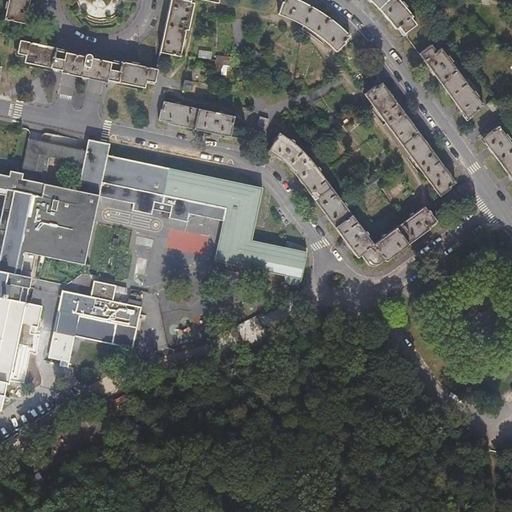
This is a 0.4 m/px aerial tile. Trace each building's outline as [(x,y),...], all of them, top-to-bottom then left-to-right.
[(4,20),(24,24),(27,13),(29,0),(8,0),(8,3),(6,2),(5,9),(7,10),(4,20)] [(177,28),(186,30),(188,31),(194,4),(190,3),(191,0),(198,0),(218,4),(218,0),(172,0),(168,16),(179,19),(177,28)] [(295,0),(294,0),(286,0),(286,4),(283,4),(280,16),(293,22),(310,32),(321,14),(306,5),(295,0)] [(370,0),(380,9),(389,0),(370,0)] [(400,28),(405,35),(417,25),(412,19),(414,18),(406,9),(408,7),(404,2),(402,3),(399,0),(389,0),(380,9),(389,17),(397,30),(400,28)] [(321,14),(310,32),(318,37),(329,45),(338,52),(347,43),(346,42),(351,37),(330,19),(321,14)] [(162,42),(160,53),(180,57),(183,46),(185,47),(187,40),(184,40),(186,30),(177,28),(179,19),(168,16),(162,42)] [(63,60),(65,53),(56,51),(57,49),(46,47),(46,44),(43,43),(39,43),(39,45),(20,41),(17,54),(26,56),(24,63),(61,71),(63,60)] [(446,90),(463,78),(452,63),(454,62),(450,57),(448,58),(441,48),(437,52),(433,45),(420,55),(446,90)] [(111,70),(112,64),(100,61),(91,59),(91,58),(91,57),(91,56),(90,56),(90,55),(89,55),(88,55),(87,55),(86,55),(85,56),(85,57),(84,57),(75,55),(65,53),(63,60),(61,71),(71,73),(81,75),(87,76),(97,79),(108,81),(111,70)] [(217,64),(232,65),(232,55),(217,54),(217,64)] [(120,66),(112,64),(111,70),(108,81),(144,89),(146,81),(155,83),(158,70),(138,66),(139,64),(135,63),(132,63),(132,65),(121,62),(120,66)] [(446,90),(468,119),(485,107),(478,99),(480,98),(476,92),(474,93),(463,78),(446,90)] [(190,91),(192,83),(185,81),(183,89),(190,91)] [(399,105),(384,84),(377,89),(376,87),(366,95),(386,123),(393,118),(392,115),(394,113),(392,110),(399,105)] [(170,124),(195,130),(199,110),(163,103),(160,121),(170,123),(170,124)] [(511,111),(506,104),(498,110),(504,118),(511,111)] [(393,118),(386,123),(403,146),(420,134),(399,105),(392,110),(394,113),(392,115),(393,118)] [(195,130),(231,137),(235,117),(199,110),(195,130)] [(258,128),(261,120),(251,116),(248,125),(258,128)] [(508,155),(511,152),(511,144),(510,142),(511,140),(508,134),(506,136),(499,127),(483,139),(504,169),(511,163),(508,160),(511,158),(508,155)] [(420,134),(403,146),(420,169),(428,163),(430,166),(432,165),(434,167),(441,162),(420,134)] [(290,169),(294,174),(302,167),(297,163),(299,161),(297,160),(303,153),(298,149),(299,148),(299,147),(299,146),(298,145),(298,144),(297,144),(296,144),(295,144),(294,144),(293,144),(293,145),(281,136),(268,151),(276,156),(284,163),(290,169)] [(41,142),(30,140),(23,174),(22,180),(32,182),(38,154),(41,142)] [(111,145),(89,141),(87,152),(84,165),(79,192),(45,185),(51,158),(51,157),(38,154),(32,182),(22,180),(23,174),(11,172),(10,177),(0,175),(0,194),(6,196),(0,225),(0,298),(20,303),(23,286),(31,288),(33,278),(21,275),(26,252),(86,264),(100,196),(134,203),(133,210),(154,215),(155,211),(156,204),(164,205),(165,197),(171,169),(108,156),(111,145)] [(87,152),(41,142),(38,154),(51,157),(51,158),(84,165),(87,152)] [(294,174),(315,200),(331,188),(324,179),(325,179),(325,178),(326,177),(325,176),(325,175),(325,174),(324,174),(323,173),(322,173),(321,173),(321,174),(320,174),(308,158),(303,153),(297,160),(299,161),(297,163),(302,167),(294,174)] [(428,163),(420,169),(441,197),(451,189),(450,188),(456,182),(441,162),(434,167),(432,165),(430,166),(428,163)] [(263,189),(171,169),(165,197),(164,205),(173,207),(172,214),(171,219),(190,223),(191,216),(225,223),(216,262),(287,277),(287,281),(289,285),(292,288),(298,287),(300,285),(302,282),(307,254),(252,242),(263,189)] [(315,200),(336,229),(344,223),(347,228),(350,226),(351,229),(358,224),(346,208),(347,208),(347,207),(347,206),(347,205),(347,204),(346,203),(345,203),(344,203),(343,203),(342,203),(331,188),(315,200)] [(162,212),(164,205),(156,204),(155,211),(162,212)] [(173,207),(164,205),(162,212),(172,214),(173,207)] [(429,228),(438,221),(432,213),(430,214),(426,208),(416,215),(416,214),(415,214),(414,214),(414,213),(413,213),(413,214),(412,214),(411,214),(411,215),(410,216),(410,217),(411,218),(397,228),(410,245),(430,230),(429,228)] [(358,257),(361,256),(374,245),(368,237),(369,236),(369,235),(369,234),(369,233),(368,232),(367,232),(366,232),(365,232),(364,232),(358,224),(351,229),(350,226),(347,228),(344,223),(336,229),(358,257)] [(387,262),(410,245),(397,228),(388,236),(387,236),(387,235),(386,235),(385,235),(384,235),(383,235),(382,236),(381,236),(381,237),(381,238),(381,239),(381,240),(382,240),(374,245),(361,256),(367,263),(371,266),(375,267),(385,260),(387,262)] [(62,291),(48,360),(60,362),(59,367),(68,369),(74,338),(133,350),(143,303),(130,300),(129,305),(113,302),(116,287),(94,282),(91,297),(62,291)] [(0,411),(3,412),(6,396),(8,385),(11,385),(27,304),(20,303),(0,298),(0,411)]
